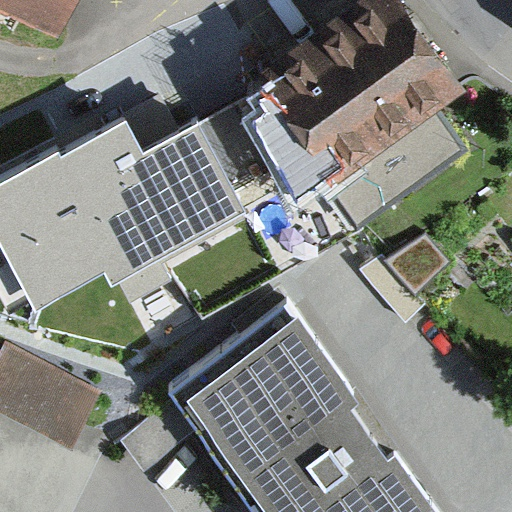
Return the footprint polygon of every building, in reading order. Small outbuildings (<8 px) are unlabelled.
[(37,0),(69,15),(75,0),(37,0)] [(369,0),(319,0),(231,59),(301,165),(425,83),(369,0)] [(191,65),(94,128),(166,239),(263,176),(191,65)] [(55,146),(0,173),(0,243),(45,332),(128,291),(55,146)] [(450,511),(288,290),(170,378),(270,511),(450,511)] [(84,401),(1,357),(0,359),(0,410),(61,443),(84,401)]
